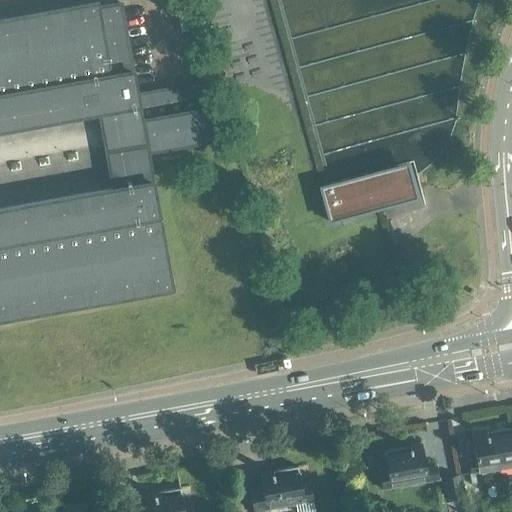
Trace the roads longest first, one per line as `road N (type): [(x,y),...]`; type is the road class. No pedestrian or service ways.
road 1 (primary): [(0,442),(395,369)]
road 2 (primary): [(511,335),(395,369)]
